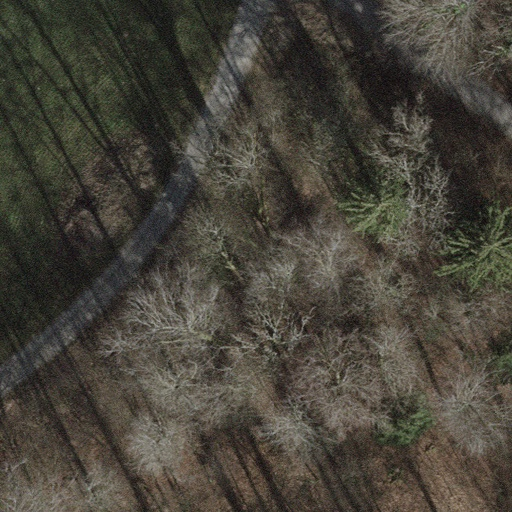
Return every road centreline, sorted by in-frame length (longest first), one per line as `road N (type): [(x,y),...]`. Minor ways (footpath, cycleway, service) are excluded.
road 1 (track): [(269,0),(164,265),(0,422)]
road 2 (track): [(341,0),(511,117)]
